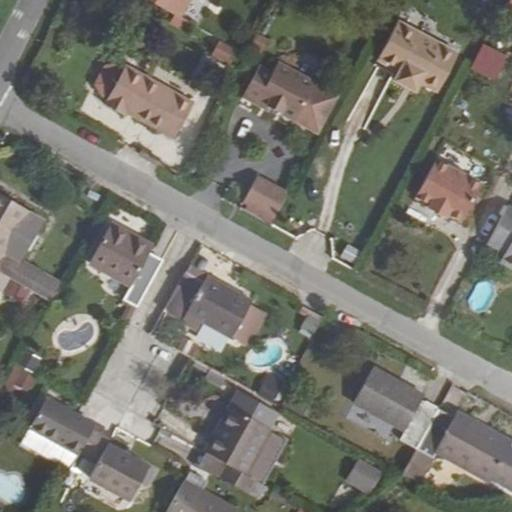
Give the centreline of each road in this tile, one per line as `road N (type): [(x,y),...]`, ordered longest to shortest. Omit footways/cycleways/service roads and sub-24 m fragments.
road 1 (residential): [(511,393),(195,220)]
road 2 (residential): [(195,220),(0,107)]
road 3 (residential): [(195,220),(138,330),(140,388)]
